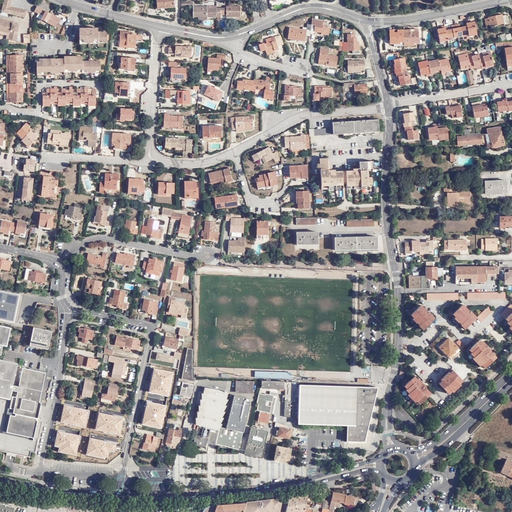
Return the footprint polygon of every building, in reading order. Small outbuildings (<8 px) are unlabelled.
[(12,0),(4,0),(2,12),(25,18),(27,11),(10,7),(12,0)] [(227,5),(228,7),(227,12),(227,16),(236,16),(241,16),(241,5),(227,5)] [(61,19),(37,6),(34,11),(39,13),(37,17),(55,26),(58,22),(59,23),(61,19)] [(208,17),(208,8),(208,6),(193,6),(193,17),(199,17),(208,17)] [(221,12),(221,7),(208,8),(208,17),(221,17),(221,12)] [(502,15),(488,17),(488,19),(485,19),(486,26),(490,25),(490,26),(503,24),(504,25),(509,23),(507,15),(502,16),(502,15)] [(14,22),(0,18),(0,25),(2,26),(1,31),(11,33),(9,41),(15,42),(19,26),(13,25),(14,22)] [(330,24),(311,21),(311,23),(309,31),(314,32),(315,29),(323,30),(323,33),(329,33),(330,24)] [(446,30),(445,26),(440,27),(441,29),(437,30),(440,42),(448,40),(447,39),(468,35),(468,36),(476,34),(474,22),(470,23),(469,21),(465,22),(466,26),(460,27),(460,24),(451,26),(452,29),(446,30)] [(305,35),(309,35),(309,31),(311,23),(307,23),(306,27),(305,27),(305,29),(289,26),(288,38),(304,40),(305,35)] [(96,29),(85,29),(85,33),(78,33),(78,41),(81,41),(83,43),(91,43),(93,41),(100,42),(101,43),(105,43),(105,33),(102,33),(96,33),(96,29)] [(418,29),(413,29),(413,32),(410,32),(410,29),(397,30),(397,32),(393,32),(393,30),(389,30),(389,44),(394,44),(394,46),(414,46),(414,43),(418,43),(418,29)] [(123,34),(123,30),(118,30),(118,43),(133,44),(133,39),(139,40),(139,36),(133,36),(133,34),(130,34),(123,34)] [(354,30),(348,30),(348,48),(360,47),(360,38),(357,38),(357,35),(354,35),(354,30)] [(274,46),(274,48),(279,47),(276,35),(267,38),(268,42),(260,44),(262,50),(267,49),(274,46)] [(180,52),(190,51),(191,44),(174,44),(174,46),(167,46),(167,51),(173,51),(173,54),(180,54),(180,52)] [(511,46),(503,48),(506,67),(511,66),(511,46)] [(327,60),(326,64),(336,65),(338,54),(328,53),(329,48),(320,47),(319,59),(327,60)] [(468,57),(467,50),(460,51),(460,54),(457,55),(459,66),(465,65),(466,67),(470,67),(468,57)] [(216,55),(208,54),(207,66),(218,67),(219,61),(221,61),(221,56),(225,56),(226,54),(216,53),(216,55)] [(479,55),(468,57),(470,67),(470,69),(476,68),(477,70),(488,68),(488,67),(493,66),(491,55),(483,56),(479,57),(479,55)] [(22,57),(10,57),(10,62),(6,62),(6,66),(9,66),(9,75),(6,75),(6,85),(9,85),(9,93),(6,93),(6,98),(10,98),(10,102),(22,102),(22,93),(23,93),(23,89),(22,89),(22,71),(24,71),(24,66),(22,66),(22,57)] [(51,64),(37,64),(35,63),(35,74),(39,74),(40,72),(48,72),(49,74),(58,74),(64,70),(69,71),(75,71),(77,70),(81,70),(81,71),(85,71),(86,73),(94,72),(95,71),(98,71),(99,62),(80,61),(80,57),(74,57),(74,61),(69,61),(69,57),(62,57),(62,60),(56,60),(56,64),(51,64)] [(365,57),(348,59),(349,71),(354,71),(354,69),(363,68),(363,66),(366,65),(365,57)] [(133,58),(119,58),(119,69),(128,69),(128,72),(133,72),(133,58)] [(396,77),(397,81),(398,86),(408,84),(407,80),(406,76),(405,74),(405,71),(401,72),(400,66),(404,66),(402,58),(392,60),(393,64),(394,69),(392,69),(393,73),(394,73),(395,77),(396,77)] [(439,62),(438,60),(427,62),(427,61),(417,63),(419,75),(425,74),(429,74),(429,75),(429,76),(435,75),(434,72),(440,71),(439,62)] [(448,60),(439,62),(440,71),(441,75),(445,75),(445,72),(450,72),(448,60)] [(169,77),(175,77),(185,78),(185,67),(170,66),(169,77)] [(237,87),(253,89),(253,88),(254,78),(243,77),(243,79),(238,79),(237,87)] [(265,78),(254,77),(254,78),(253,88),(256,88),(256,92),(264,93),(264,97),(273,97),(274,89),(270,88),(270,81),(270,80),(265,80),(265,78)] [(125,86),(128,86),(129,87),(129,83),(114,82),(113,92),(117,93),(117,96),(125,96),(125,91),(125,86)] [(290,82),(286,82),(286,92),(285,92),(285,98),(290,99),(290,96),(290,93),(295,93),(302,93),(302,85),(296,85),(295,83),(290,84),(290,82)] [(369,93),(367,83),(356,84),(355,82),(349,82),(344,83),(344,88),(350,88),(350,86),(355,86),(356,94),(368,93),(369,93)] [(208,84),(204,92),(211,96),(210,98),(218,102),(223,92),(208,84)] [(324,84),(316,84),(315,92),(314,92),(314,99),(320,99),(320,94),(332,94),(332,85),(324,85),(324,84)] [(57,102),(58,91),(58,89),(54,89),(54,91),(54,93),(50,92),(50,103),(52,103),(52,102),(57,102)] [(80,103),(80,89),(73,89),(72,101),(72,104),(72,106),(75,106),(75,104),(80,104),(80,103)] [(80,89),(80,103),(87,103),(88,91),(88,89),(80,89)] [(189,90),(165,89),(164,97),(170,97),(170,93),(177,94),(177,103),(190,103),(190,98),(189,98),(189,90)] [(66,92),(58,91),(57,102),(57,103),(60,103),(59,103),(65,102),(66,92)] [(508,111),(511,110),(511,97),(511,98),(511,100),(506,101),(505,98),(501,99),(501,101),(496,102),(497,112),(507,110),(508,111)] [(485,103),(482,104),(482,106),(472,108),(474,118),(487,115),(485,103)] [(450,115),(451,114),(455,114),(456,117),(462,116),(460,104),(454,105),(454,106),(449,107),(449,106),(444,106),(446,114),(450,114),(450,115)] [(131,113),(131,109),(120,109),(120,114),(114,114),(114,120),(125,121),(125,118),(134,118),(134,113),(131,113)] [(171,112),(164,112),(163,127),(168,127),(168,125),(177,125),(177,128),(182,128),(183,115),(171,114),(171,112)] [(406,130),(407,134),(408,139),(417,137),(416,129),(412,130),(411,125),(414,125),(413,120),(414,119),(413,112),(402,113),(403,118),(404,122),(402,122),(403,126),(404,126),(404,130),(406,130)] [(104,127),(104,125),(96,115),(95,116),(104,127)] [(243,129),(252,128),(253,128),(253,119),(249,120),(249,117),(232,118),(233,131),(237,130),(237,133),(243,133),(243,131),(243,129)] [(334,128),(310,130),(310,137),(379,132),(379,120),(366,121),(366,119),(362,119),(362,121),(346,123),(346,121),(342,121),(342,123),(334,123),(334,128)] [(27,123),(18,133),(25,139),(23,141),(29,147),(39,137),(36,134),(35,135),(32,131),(33,130),(27,123)] [(433,127),(427,128),(429,139),(438,138),(439,140),(448,138),(446,125),(437,126),(436,124),(433,124),(433,125),(433,127)] [(492,147),(502,145),(502,146),(504,146),(500,125),(488,127),(488,128),(489,133),(487,133),(480,135),(475,135),(469,135),(468,130),(463,130),(464,136),(457,136),(458,145),(481,143),(482,144),(486,143),(487,147),(492,147)] [(94,134),(95,127),(95,126),(90,126),(90,128),(81,128),(80,138),(87,138),(90,138),(90,147),(97,147),(98,134),(94,134)] [(222,126),(202,126),(202,137),(208,137),(208,138),(222,138),(222,126)] [(51,133),(48,133),(48,142),(61,143),(61,145),(69,145),(70,134),(66,133),(65,134),(62,134),(62,131),(51,130),(51,133)] [(132,134),(113,133),(113,145),(116,145),(116,149),(122,149),(122,145),(126,145),(132,146),(132,134)] [(304,141),(304,133),(299,133),(299,135),(283,137),(285,147),(289,147),(289,149),(308,146),(307,141),(304,141)] [(179,140),(166,139),(166,148),(182,148),(182,150),(187,151),(187,152),(192,153),(192,140),(187,140),(187,141),(178,140),(179,140)] [(96,153),(96,147),(88,147),(88,142),(87,142),(87,153),(96,153)] [(274,158),(272,153),(269,147),(252,154),(255,160),(258,159),(261,164),(274,158)] [(35,158),(26,158),(26,161),(24,161),(23,170),(34,171),(35,158)] [(302,178),(308,177),(307,164),(290,166),(291,176),(296,176),(301,175),(302,178)] [(320,167),(320,169),(321,186),(328,186),(328,185),(336,185),(336,186),(343,185),(343,182),(342,171),(335,171),(335,177),(328,178),(328,171),(327,171),(327,167),(320,167)] [(229,169),(209,174),(211,182),(225,178),(226,182),(232,180),(229,169)] [(346,171),(346,182),(346,185),(368,184),(367,177),(367,170),(360,170),(360,177),(354,177),(353,171),(346,171)] [(259,182),(257,182),(258,188),(267,186),(267,187),(278,184),(275,171),(268,173),(269,174),(259,177),(260,179),(258,179),(259,182)] [(119,174),(105,173),(104,183),(100,182),(99,192),(104,193),(105,189),(117,189),(119,190),(120,181),(119,181),(119,174)] [(49,181),(50,176),(44,176),(41,195),(48,196),(49,194),(54,194),(55,187),(58,187),(59,180),(52,179),(51,179),(51,181),(49,181)] [(400,186),(401,176),(393,176),(392,186),(400,186)] [(32,178),(24,177),(21,199),(30,199),(32,178)] [(128,196),(136,197),(137,193),(143,194),(144,179),(136,179),(137,177),(128,177),(128,196)] [(506,194),(506,180),(496,181),(496,182),(494,182),(493,181),(484,181),(484,194),(489,194),(489,193),(502,193),(502,194),(506,194)] [(166,191),(166,193),(173,193),(174,182),(159,181),(158,191),(166,191)] [(184,196),(198,195),(198,191),(196,191),(196,181),(184,181),(184,196)] [(457,199),(458,203),(466,203),(466,204),(469,204),(469,193),(470,193),(470,190),(453,191),(453,187),(444,188),(444,193),(446,193),(446,197),(446,203),(454,203),(453,199),(457,199)] [(299,195),(300,200),(300,206),(309,205),(307,188),(296,188),(296,195),(299,195)] [(235,194),(213,197),(215,208),(237,205),(235,194)] [(69,210),(65,209),(64,215),(71,216),(71,218),(81,220),(82,214),(78,213),(80,204),(74,203),(74,206),(70,205),(69,210)] [(104,205),(98,204),(95,221),(97,221),(97,223),(107,225),(108,220),(105,219),(107,211),(103,210),(104,205)] [(225,212),(224,219),(229,220),(228,231),(242,232),(243,224),(240,224),(240,222),(240,218),(230,217),(230,212),(225,212)] [(47,225),(47,226),(51,226),(53,214),(41,213),(40,224),(47,225)] [(183,214),(177,213),(176,219),(181,220),(179,231),(188,233),(192,217),(183,215),(183,214)] [(511,216),(500,216),(500,228),(509,228),(509,227),(511,226),(511,216)] [(160,219),(149,217),(146,233),(150,234),(150,236),(160,238),(161,231),(158,230),(160,219)] [(136,219),(127,218),(125,229),(128,229),(127,231),(137,233),(138,227),(135,226),(136,219)] [(10,229),(16,230),(22,232),(25,232),(27,222),(18,220),(17,223),(3,220),(1,230),(4,231),(10,232),(10,229)] [(215,221),(205,220),(204,220),(203,229),(203,235),(202,238),(218,240),(219,231),(214,230),(215,221)] [(269,220),(256,220),(256,238),(259,238),(259,235),(262,236),(263,234),(266,234),(266,223),(269,224),(269,220)] [(317,232),(296,232),(296,244),(318,244),(317,232)] [(232,240),(227,240),(227,251),(243,252),(244,237),(237,236),(237,239),(233,239),(232,240)] [(377,237),(335,238),(335,249),(377,249),(377,237)] [(497,239),(481,239),(481,249),(485,249),(485,250),(497,249),(497,239)] [(447,240),(448,249),(456,249),(457,249),(457,250),(466,250),(466,240),(447,240)] [(98,263),(103,264),(106,253),(102,252),(100,256),(96,255),(96,253),(87,252),(85,262),(95,264),(96,262),(98,263)] [(125,254),(116,253),(114,262),(132,266),(134,254),(125,252),(125,254)] [(4,257),(0,256),(0,267),(0,268),(10,270),(11,260),(4,259),(4,257)] [(153,258),(149,258),(148,261),(144,260),(143,267),(147,268),(146,272),(160,276),(161,270),(163,270),(165,261),(163,261),(158,260),(158,258),(153,257),(153,258)] [(177,277),(182,278),(185,269),(183,268),(184,263),(174,261),(170,278),(176,280),(177,277)] [(409,275),(409,288),(426,288),(426,277),(429,277),(432,277),(432,278),(437,278),(436,266),(426,267),(426,275),(409,275)] [(455,266),(455,282),(462,282),(462,284),(466,284),(466,282),(476,282),(485,281),(485,273),(487,273),(494,273),(498,273),(498,266),(455,266)] [(46,273),(30,270),(28,278),(44,282),(46,273)] [(88,288),(87,292),(97,294),(100,281),(87,278),(85,287),(88,288)] [(19,295),(0,290),(0,319),(13,322),(19,295)] [(112,297),(108,297),(107,302),(116,304),(115,306),(125,308),(126,302),(122,302),(125,291),(119,290),(118,295),(113,294),(112,297)] [(174,300),(175,297),(168,296),(167,303),(169,303),(169,307),(168,311),(180,314),(180,316),(185,317),(187,308),(183,307),(184,302),(180,301),(174,300)] [(158,301),(143,298),(141,310),(145,311),(145,313),(155,315),(158,301)] [(464,327),(474,317),(471,314),(472,313),(468,309),(467,310),(461,304),(453,311),(452,313),(455,316),(453,317),(458,321),(459,320),(461,322),(460,324),(464,327)] [(413,317),(416,320),(430,321),(433,318),(429,314),(430,313),(427,310),(427,311),(420,305),(411,313),(414,316),(413,317)] [(475,316),(474,317),(480,322),(492,309),(488,305),(485,306),(475,316)] [(511,306),(511,305),(500,315),(505,320),(506,318),(509,321),(509,322),(511,325),(510,326),(511,328),(511,306)] [(40,403),(46,373),(22,368),(19,387),(11,385),(16,363),(0,359),(0,348),(1,345),(7,347),(11,328),(0,325),(0,396),(9,399),(6,414),(10,415),(6,432),(34,438),(42,403),(40,403)] [(52,331),(33,327),(30,345),(48,349),(52,331)] [(91,328),(85,327),(85,329),(80,327),(79,331),(80,331),(79,337),(83,338),(83,342),(88,343),(89,338),(93,339),(95,330),(90,330),(91,328)] [(139,348),(140,340),(117,335),(115,345),(124,347),(124,346),(139,348)] [(177,339),(165,337),(164,340),(163,340),(162,346),(176,349),(177,339)] [(448,337),(439,347),(450,359),(460,350),(448,337)] [(478,343),(469,352),(473,356),(471,357),(470,359),(472,361),(471,362),(479,369),(481,368),(482,366),(485,370),(495,360),(487,352),(488,351),(485,348),(483,349),(480,346),(478,343)] [(191,378),(192,377),(192,349),(188,348),(182,379),(190,381),(191,378)] [(157,352),(156,359),(174,362),(175,359),(180,360),(182,352),(175,351),(174,356),(157,352)] [(98,359),(77,355),(77,359),(78,359),(77,364),(96,368),(98,359)] [(124,366),(125,359),(110,355),(109,361),(115,362),(112,376),(121,378),(122,375),(123,370),(125,371),(127,371),(127,367),(126,367),(124,366)] [(174,368),(167,366),(167,370),(157,369),(156,378),(158,379),(158,381),(171,384),(174,368)] [(459,381),(462,378),(452,368),(438,381),(448,391),(451,388),(451,389),(460,382),(459,381)] [(415,376),(407,384),(409,387),(408,388),(411,392),(410,393),(417,401),(419,400),(422,403),(431,394),(424,385),(425,384),(419,378),(418,379),(415,376)] [(98,381),(86,379),(83,395),(92,397),(94,384),(97,385),(98,381)] [(284,388),(284,381),(270,381),(270,379),(267,379),(267,381),(262,380),(262,388),(284,388)] [(254,381),(237,380),(236,392),(254,392),(254,381)] [(186,393),(191,395),(194,384),(183,381),(180,394),(186,396),(186,393)] [(298,382),(284,381),(284,388),(283,417),(298,417),(297,424),(347,426),(346,442),(364,442),(378,387),(358,386),(298,384),(298,382)] [(119,384),(110,382),(107,395),(102,394),(102,398),(116,401),(119,384)] [(460,383),(460,382),(451,389),(452,390),(453,391),(461,383),(460,383)] [(216,441),(216,444),(238,450),(244,428),(242,428),(243,426),(244,423),(245,424),(249,410),(248,409),(248,407),(249,407),(252,399),(235,395),(226,427),(221,426),(222,423),(221,423),(224,418),(222,416),(225,412),(224,411),(227,405),(225,405),(228,399),(226,398),(228,393),(226,392),(227,391),(225,390),(224,391),(217,389),(205,387),(204,393),(202,393),(202,399),(201,399),(201,405),(199,405),(199,411),(198,411),(197,417),(196,417),(196,424),(198,425),(196,435),(193,444),(206,447),(208,438),(211,439),(214,440),(216,441)] [(268,422),(270,417),(272,406),(267,404),(268,400),(273,401),(274,396),(274,395),(266,393),(266,394),(259,392),(257,403),(258,403),(257,410),(260,410),(258,420),(268,422)] [(417,401),(410,393),(408,395),(416,403),(417,401)] [(163,404),(159,403),(152,401),(151,406),(154,407),(153,412),(164,414),(166,407),(170,409),(172,401),(167,400),(165,400),(163,404)] [(85,428),(89,411),(88,410),(64,405),(64,407),(60,422),(85,428)] [(124,419),(99,413),(95,430),(120,435),(124,419)] [(290,435),(301,437),(301,435),(302,431),(276,422),(275,426),(280,427),(280,430),(276,429),(275,435),(289,437),(290,435)] [(169,448),(178,449),(183,428),(179,427),(179,430),(169,428),(166,442),(170,443),(169,448)] [(251,427),(248,439),(251,439),(250,442),(247,442),(244,454),(262,458),(265,446),(264,446),(267,431),(251,427)] [(58,431),(54,446),(59,447),(58,452),(76,456),(81,436),(79,436),(58,431)] [(159,437),(163,438),(164,433),(162,433),(157,432),(156,436),(154,436),(153,439),(147,437),(146,442),(144,441),(142,448),(147,450),(147,447),(155,449),(159,437)] [(117,444),(90,438),(86,455),(105,460),(105,457),(108,458),(110,452),(114,453),(117,444)] [(285,457),(289,458),(292,448),(277,445),(274,460),(284,462),(284,461),(285,457)] [(511,460),(511,455),(496,449),(494,454),(495,455),(494,457),(503,460),(504,458),(506,458),(500,472),(511,477),(511,460)] [(329,511),(330,511),(331,511),(334,501),(340,503),(340,501),(353,504),(355,497),(330,491),(328,500),(331,501),(329,509),(329,511)] [(308,493),(288,497),(287,501),(285,511),(303,511),(305,505),(306,503),(308,493)] [(278,511),(281,499),(280,498),(266,500),(246,502),(245,503),(242,511),(278,511)] [(83,504),(49,500),(48,508),(71,510),(84,511),(99,511),(100,507),(97,507),(97,506),(83,504)] [(0,511),(14,511),(16,506),(0,501),(0,511)] [(328,511),(329,511),(329,509),(326,509),(328,502),(323,501),(322,508),(323,508),(321,511),(328,511)] [(242,511),(245,503),(224,505),(205,506),(202,511),(242,511)]
